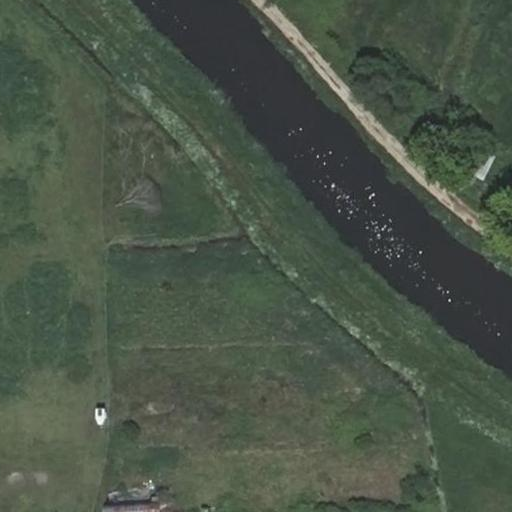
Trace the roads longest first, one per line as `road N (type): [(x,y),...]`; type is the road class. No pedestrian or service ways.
road 1 (track): [(511,411),(435,360),(312,254),(208,132),(78,0)]
road 2 (track): [(258,0),(419,177),(511,250)]
